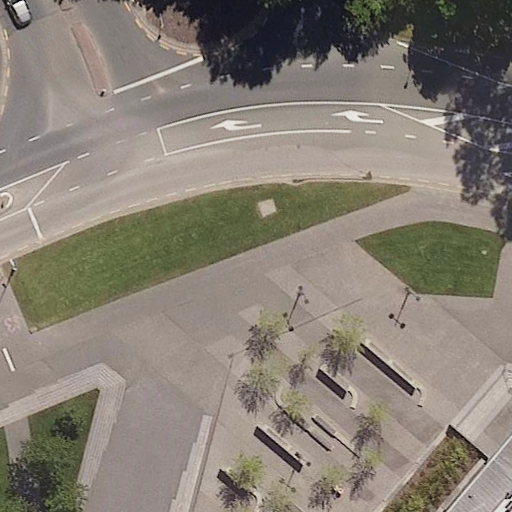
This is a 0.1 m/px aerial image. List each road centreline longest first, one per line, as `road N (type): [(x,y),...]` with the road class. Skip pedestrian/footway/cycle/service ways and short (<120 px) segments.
road 1 (tertiary): [(511,140),(445,125),(309,113),(221,124),(124,152)]
road 2 (unclassified): [(63,0),(84,30),(124,152)]
road 3 (tertiary): [(124,152),(0,203)]
